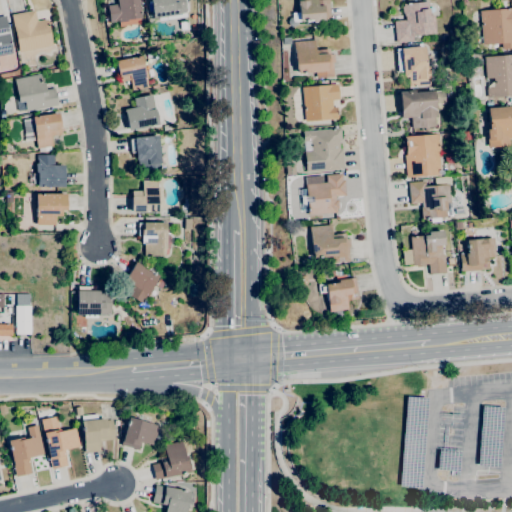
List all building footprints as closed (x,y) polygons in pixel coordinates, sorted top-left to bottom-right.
[(120,26),(119,21),(109,23),(106,6),(117,4),(116,0),(137,0),(140,18),(139,18),(139,23),(120,26)] [(152,19),(148,0),(184,0),(186,13),(179,14),(179,15),(152,19)] [(315,22),(315,21),(310,22),(310,21),(300,21),(300,22),(291,22),(291,13),(297,12),(296,0),(328,0),(329,20),(317,21),(317,22),(315,22)] [(395,43),(393,21),(405,20),(404,16),(402,16),(402,13),(401,14),(401,7),(402,7),(402,4),(427,1),(428,8),(429,15),(434,14),(435,33),(411,35),(412,41),(395,43)] [(511,48),(501,49),(500,44),(481,45),(479,10),(511,8),(511,48)] [(21,62),(10,15),(33,10),(36,22),(46,19),(52,46),(45,47),(46,51),(36,53),(36,57),(25,59),(26,60),(21,62)] [(0,17),(5,16),(12,54),(2,55),(4,62),(0,63),(0,17)] [(282,45),(281,38),(289,37),(290,44),(282,45)] [(315,78),(315,73),(297,74),(296,70),(295,70),(292,42),(313,40),(314,50),(318,50),(329,49),(329,55),(332,54),(333,63),(332,63),(333,77),(315,78)] [(408,88),(407,77),(402,77),(402,72),(396,72),(395,50),(400,49),(399,48),(423,46),(425,67),(428,66),(429,78),(428,78),(429,86),(408,88)] [(511,95),(486,98),(485,88),(486,88),(485,79),(482,57),(511,53),(511,95)] [(131,91),(129,81),(119,83),(118,75),(115,60),(141,55),(144,70),(147,69),(148,78),(146,78),(148,87),(131,91)] [(25,111),(23,102),(17,103),(13,79),(39,74),(41,83),(43,83),(45,90),(53,88),(56,105),(25,111)] [(304,122),(300,87),(336,83),(338,100),(331,101),(331,107),(339,106),(340,119),(304,122)] [(421,131),(420,128),(410,129),(410,118),(401,118),(399,91),(413,90),(413,93),(433,91),(433,90),(444,89),(445,103),(435,104),(436,118),(435,118),(436,127),(427,128),(427,131),(421,131)] [(128,131),(123,109),(134,107),(132,98),(151,94),(154,109),(158,125),(128,131)] [(487,148),(486,141),(485,129),(488,129),(486,108),(510,106),(510,109),(511,108),(511,138),(508,139),(509,146),(487,148)] [(38,152),(38,149),(36,149),(35,140),(25,142),(25,140),(24,140),(23,133),(24,133),(23,128),(22,120),(31,118),(31,117),(57,113),(60,134),(50,136),(51,146),(49,147),(50,151),(38,152)] [(305,173),(303,151),(310,150),(309,141),(302,142),(301,132),(330,129),(330,126),(335,125),(336,128),(339,128),(340,141),(338,141),(338,149),(340,149),(342,170),(305,173)] [(406,178),(403,155),(405,155),(403,137),(438,134),(439,151),(438,152),(440,174),(406,178)] [(138,172),(137,161),(135,161),(134,152),(130,153),(128,140),(133,139),(133,138),(157,135),(160,164),(159,164),(160,169),(138,172)] [(63,187),(36,187),(36,184),(28,184),(28,173),(36,173),(36,172),(35,172),(35,163),(36,163),(36,155),(53,155),(53,165),(63,166),(63,187)] [(307,215),(307,211),(301,211),(299,189),(305,189),(304,184),(325,182),(325,175),(340,174),(341,180),(343,180),(345,196),(334,197),(335,200),(337,200),(338,209),(336,209),(336,213),(307,215)] [(421,220),(420,207),(421,207),(420,203),(409,205),(407,183),(413,182),(413,180),(422,179),(422,181),(424,181),(425,186),(448,184),(450,205),(446,205),(447,217),(421,220)] [(157,212),(131,213),(130,191),(141,191),(141,181),(157,180),(157,189),(159,189),(159,198),(157,198),(157,212)] [(54,225),(35,225),(35,194),(66,194),(66,211),(63,211),(63,213),(60,213),(60,216),(54,216),(54,225)] [(33,204),(25,203),(25,195),(33,195),(33,204)] [(453,215),(452,212),(447,213),(447,208),(463,206),(464,214),(453,215)] [(190,230),(183,229),(184,221),(169,221),(169,216),(189,217),(189,219),(190,219),(190,230)] [(144,256),(143,244),(140,244),(140,236),(138,236),(137,223),(142,223),(165,222),(165,250),(164,250),(164,256),(144,256)] [(331,263),(331,256),(313,258),(312,253),(311,253),(308,227),(328,225),(328,224),(331,224),(332,235),(334,235),(334,234),(344,233),(345,239),(348,239),(349,247),(347,247),(349,261),(331,263)] [(428,274),(427,264),(424,264),(424,267),(415,267),(415,265),(412,265),(411,264),(407,265),(406,254),(410,254),(409,237),(410,237),(409,230),(415,230),(416,236),(422,236),(422,234),(427,233),(427,232),(442,231),(442,236),(444,236),(444,239),(443,240),(443,245),(442,245),(443,255),(445,273),(428,274)] [(463,273),(462,272),(460,272),(458,254),(464,254),(466,253),(465,240),(485,238),(492,238),(494,257),(487,258),(488,269),(481,270),(473,271),(473,272),(463,273)] [(142,305),(127,295),(132,286),(123,280),(135,262),(158,276),(150,288),(152,289),(147,297),(145,296),(143,300),(144,301),(142,305)] [(158,273),(153,270),(156,264),(161,267),(158,273)] [(338,277),(338,275),(331,276),(330,271),(336,270),(336,269),(339,269),(341,277),(338,277)] [(328,313),(327,304),(326,293),(320,294),(319,286),(325,286),(324,284),(337,282),(337,280),(349,278),(355,277),(358,299),(347,300),(348,310),(328,313)] [(160,289),(155,286),(159,279),(164,282),(160,289)] [(85,326),(76,326),(76,315),(75,315),(76,290),(77,290),(77,287),(90,287),(90,291),(98,291),(98,293),(110,293),(110,314),(85,314),(85,326)] [(0,294),(3,294),(3,307),(0,307),(0,324),(10,324),(10,336),(0,336),(0,294)] [(30,334),(14,334),(14,306),(15,306),(15,295),(25,295),(25,306),(30,306),(30,334)] [(406,396),(427,397),(419,487),(398,485),(406,396)] [(482,405),(503,407),(499,467),(477,465),(482,405)] [(441,409),(462,410),(458,471),(436,469),(441,409)] [(84,454),(80,422),(81,422),(80,416),(96,414),(97,419),(105,418),(105,421),(112,420),(112,421),(117,421),(118,434),(113,435),(113,439),(98,441),(99,452),(84,454)] [(50,469),(48,460),(42,433),(39,420),(56,416),(59,431),(76,427),(79,447),(63,450),(64,456),(66,466),(50,469)] [(137,450),(120,445),(128,418),(158,426),(153,445),(145,443),(145,444),(140,442),(137,450)] [(15,477),(13,467),(12,467),(7,441),(22,437),(23,439),(28,438),(25,427),(36,425),(43,454),(27,458),(31,473),(15,477)] [(154,480),(151,465),(167,461),(163,446),(181,441),(183,448),(185,448),(190,472),(164,478),(154,480)] [(186,509),(185,511),(164,511),(166,505),(151,503),(154,485),(163,487),(189,491),(189,493),(194,493),(191,510),(186,509)]
